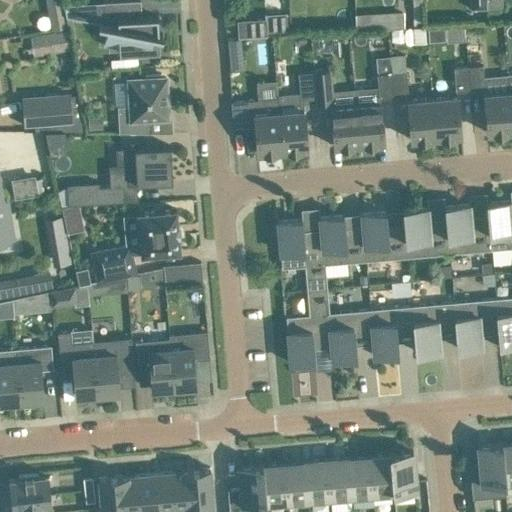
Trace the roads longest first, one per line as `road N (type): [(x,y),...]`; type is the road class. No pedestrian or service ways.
road 1 (residential): [(511,164),(220,191)]
road 2 (residential): [(0,449),(238,426)]
road 3 (residential): [(238,426),(220,191)]
road 4 (residential): [(238,426),(438,409)]
road 5 (residential): [(220,191),(207,0)]
